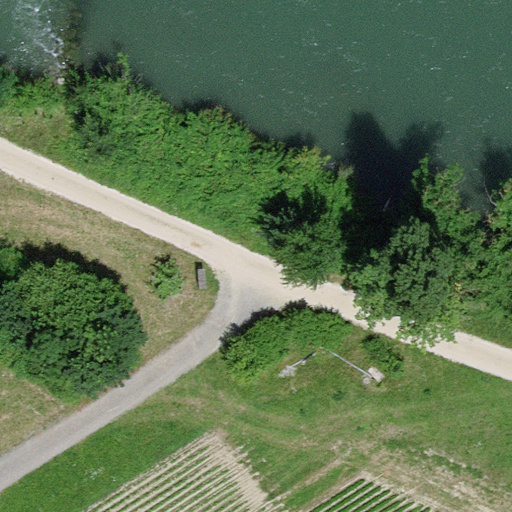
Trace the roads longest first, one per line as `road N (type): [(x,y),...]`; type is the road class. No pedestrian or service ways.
road 1 (track): [(0,472),(286,288)]
road 2 (track): [(0,160),(286,288)]
road 3 (track): [(286,288),(511,369)]
